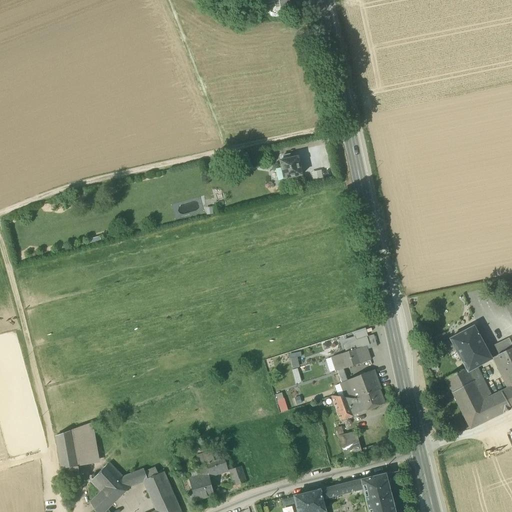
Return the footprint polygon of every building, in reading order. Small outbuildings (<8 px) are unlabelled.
[(279,0),(281,10),(297,8),(295,0),(279,0)] [(232,159),(235,170),(241,169),(240,165),(249,162),(248,156),(232,159)] [(277,170),(279,181),(284,180),(302,176),(298,158),(290,159),(283,161),(280,161),(282,169),(277,170)] [(465,370),(467,373),(469,372),(478,368),(492,361),(475,326),(450,338),(450,340),(456,351),(465,370)] [(351,332),(353,337),(354,337),(355,340),(356,341),(367,337),(365,328),(351,332)] [(367,337),(356,341),(358,349),(366,346),(367,350),(377,347),(374,338),(368,340),(367,337)] [(511,344),(509,339),(499,344),(494,346),(498,355),(497,356),(511,386),(511,388),(507,391),(502,393),(511,410),(511,409),(511,344)] [(344,344),(347,352),(358,349),(356,341),(355,340),(344,344)] [(450,340),(441,344),(447,356),(456,351),(450,340)] [(366,346),(358,349),(363,363),(370,361),(367,350),(366,346)] [(347,352),(338,355),(343,369),(343,370),(363,363),(358,349),(347,352)] [(336,371),(343,369),(338,355),(332,358),(336,371)] [(511,388),(511,386),(497,356),(492,358),(507,391),(511,388)] [(297,358),(290,359),(292,369),(299,368),(297,358)] [(330,373),(336,371),(332,358),(326,360),(330,373)] [(484,402),(492,398),(478,368),(469,372),(484,402)] [(355,398),(356,399),(379,390),(381,389),(373,370),(348,381),(347,381),(347,382),(353,398),(355,398)] [(445,379),(470,430),(501,415),(492,398),(484,402),(469,372),(467,373),(465,370),(445,379)] [(342,383),(342,384),(347,382),(347,381),(348,381),(344,372),(343,372),(338,374),(342,383)] [(342,384),(342,383),(340,384),(345,398),(356,399),(355,398),(353,398),(347,382),(342,384)] [(345,398),(340,384),(334,386),(338,397),(345,398)] [(384,404),(379,390),(356,399),(361,413),(384,404)] [(511,410),(502,393),(492,398),(501,415),(511,410)] [(342,421),(361,413),(356,399),(345,398),(338,397),(333,396),(342,421)] [(284,399),(278,401),(277,401),(281,413),(288,411),(284,399)] [(92,423),(71,431),(77,467),(79,467),(100,463),(92,423)] [(62,470),(77,467),(71,431),(57,436),(62,470)] [(340,439),(342,447),(359,443),(357,434),(340,439)] [(359,443),(342,447),(346,462),(363,457),(359,443)] [(196,457),(200,468),(205,466),(206,466),(212,464),(211,460),(209,456),(212,455),(211,452),(196,457)] [(225,459),(227,468),(231,466),(227,454),(218,457),(217,453),(212,455),(209,456),(211,460),(212,464),(225,459)] [(214,496),(209,474),(227,468),(225,459),(212,464),(206,466),(205,466),(208,474),(203,475),(200,476),(198,477),(189,479),(193,494),(195,502),(204,499),(205,499),(214,496)] [(106,487),(118,500),(131,487),(123,478),(109,464),(94,478),(91,482),(101,492),(106,487)] [(208,474),(205,466),(200,468),(197,468),(200,476),(203,475),(208,474)] [(81,478),(79,467),(77,467),(62,470),(64,481),(81,478)] [(235,480),(236,483),(231,484),(233,489),(237,487),(237,486),(246,483),(241,467),(233,470),(232,470),(235,480)] [(145,472),(147,479),(158,475),(155,468),(145,472)] [(131,487),(143,482),(143,481),(147,479),(145,472),(144,470),(128,476),(123,478),(131,487)] [(156,511),(154,511),(180,511),(164,472),(158,475),(147,479),(143,481),(143,482),(156,511)] [(394,511),(386,474),(361,480),(363,488),(368,511),(394,511)] [(361,480),(347,484),(349,493),(357,491),(356,490),(363,488),(361,480)] [(347,484),(336,487),(338,496),(349,493),(347,484)] [(90,503),(95,511),(105,511),(108,510),(118,500),(106,487),(101,492),(90,503)] [(322,500),(338,496),(336,487),(320,491),(322,500)] [(298,511),(324,511),(325,511),(322,500),(320,491),(320,490),(319,491),(296,497),(296,496),(295,497),(298,511)] [(198,511),(195,502),(193,494),(187,496),(191,511),(198,511)] [(292,498),(281,501),(283,507),(294,505),(292,498)]
